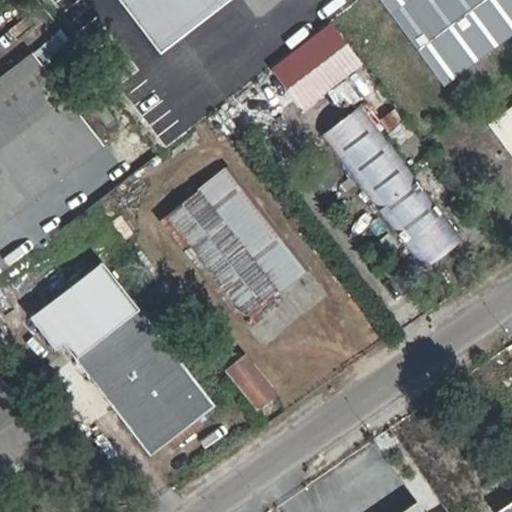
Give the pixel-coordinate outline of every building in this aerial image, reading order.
[(384,0),(452,89),(470,76),(415,0),(384,0)] [(511,0),(415,0),(470,76),(511,44),(511,0)] [(310,108),(369,58),(335,18),(276,68),(310,108)] [(0,147),(67,99),(35,54),(0,81),(0,147)] [(0,232),(108,154),(67,99),(0,147),(0,232)] [(511,107),(489,124),(511,156),(511,107)] [(365,109),(326,140),(416,263),(455,232),(365,109)] [(302,268),(227,165),(168,210),(244,313),(302,268)] [(465,243),(455,232),(416,263),(424,272),(465,243)] [(217,411),(113,262),(39,314),(55,339),(67,332),(75,344),(151,458),(217,411)] [(55,339),(63,351),(75,344),(67,332),(55,339)] [(263,407),(284,390),(250,350),(229,367),(263,407)] [(0,472),(43,441),(0,382),(0,472)] [(458,511),(457,510),(454,511),(434,511),(423,498),(403,511),(458,511)] [(511,511),(511,499),(500,508),(503,511),(511,511)]
